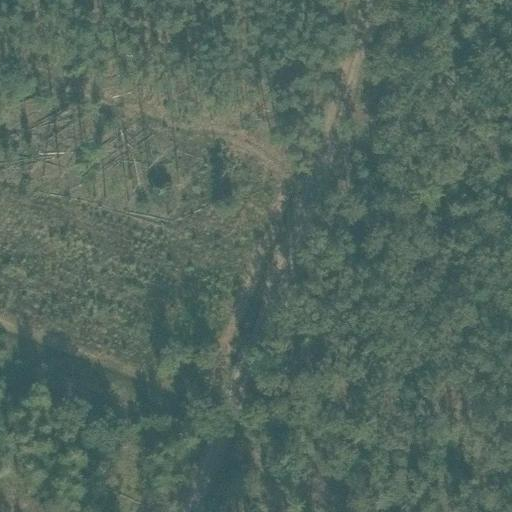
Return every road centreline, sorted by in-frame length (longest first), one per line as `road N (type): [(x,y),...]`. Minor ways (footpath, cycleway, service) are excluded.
road 1 (track): [(363,0),(175,511)]
road 2 (track): [(204,425),(262,402),(411,446),(511,495)]
road 3 (unknown): [(0,329),(204,425)]
